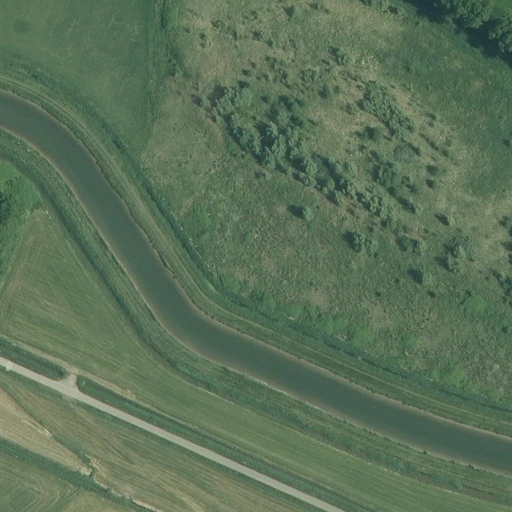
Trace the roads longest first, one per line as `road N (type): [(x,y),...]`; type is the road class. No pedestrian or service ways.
road 1 (unclassified): [(339,511),(0,360)]
road 2 (track): [(65,389),(198,511)]
road 3 (track): [(115,503),(110,478),(0,429)]
